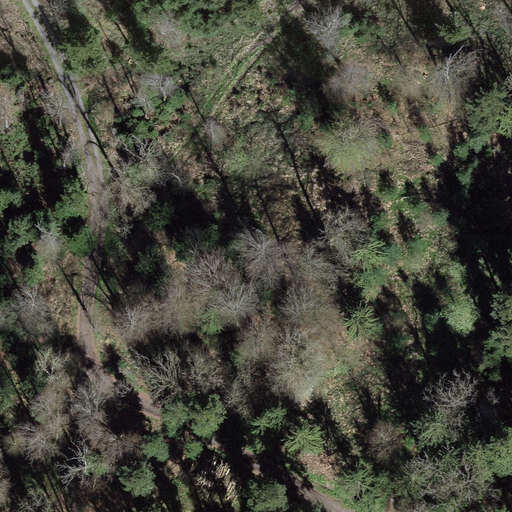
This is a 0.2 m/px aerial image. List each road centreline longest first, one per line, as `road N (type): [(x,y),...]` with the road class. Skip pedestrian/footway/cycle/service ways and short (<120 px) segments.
road 1 (track): [(342,511),(80,360),(97,161),(87,119),(32,0)]
road 2 (track): [(94,253),(174,163),(248,53),(302,0)]
road 3 (track): [(383,511),(511,270)]
road 4 (track): [(70,511),(69,410),(80,360)]
